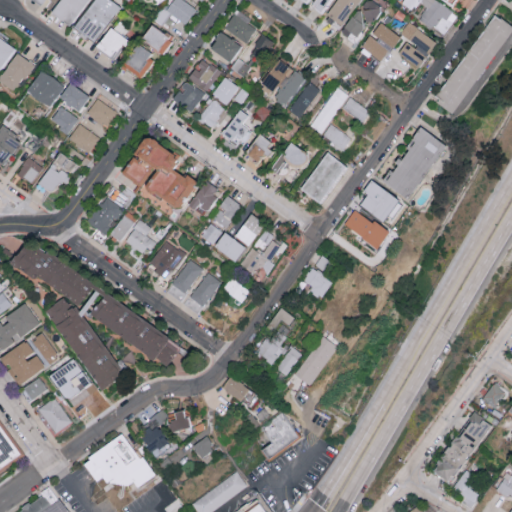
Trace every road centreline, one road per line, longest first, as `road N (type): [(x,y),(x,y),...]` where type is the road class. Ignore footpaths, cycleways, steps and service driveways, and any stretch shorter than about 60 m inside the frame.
road 1 (residential): [(231,359),(490,0)]
road 2 (residential): [(319,229),(7,6)]
road 3 (primary): [(343,511),(511,223)]
road 4 (residential): [(58,224),(226,0)]
road 5 (residential): [(231,359),(196,389),(138,406),(0,499)]
road 6 (residential): [(231,359),(58,224),(40,222)]
road 7 (primary): [(476,237),(377,400)]
road 8 (residential): [(407,480),(511,323)]
road 9 (primary): [(377,400),(309,511)]
